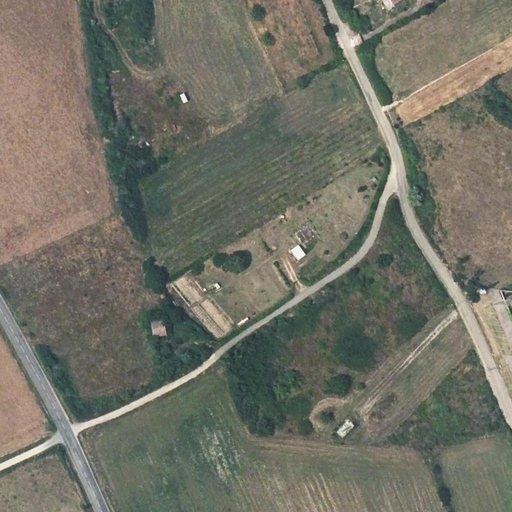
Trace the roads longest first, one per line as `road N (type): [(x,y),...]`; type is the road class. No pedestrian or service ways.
road 1 (unclassified): [(325,0),(395,150),(408,219),(465,311),(511,418)]
road 2 (track): [(399,172),(369,234),(343,265),(189,375),(67,436)]
road 3 (tertiary): [(0,304),(100,511)]
